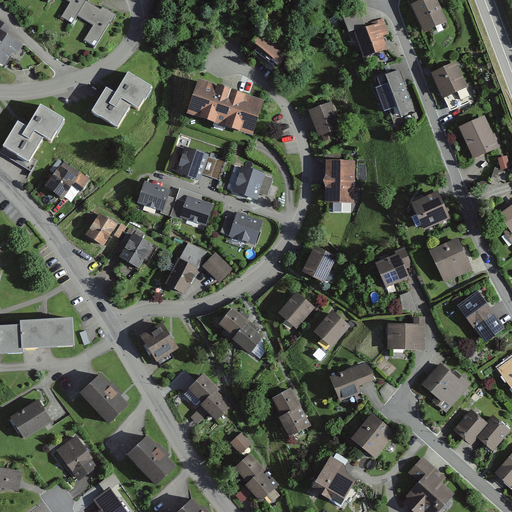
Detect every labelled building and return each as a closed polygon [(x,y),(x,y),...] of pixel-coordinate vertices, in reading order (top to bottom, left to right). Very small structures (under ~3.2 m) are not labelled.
[(46,0),(50,3),(51,0),(68,0),(71,1),(63,16),(73,22),(78,15),(94,24),(85,39),(96,45),(109,22),(112,21),(116,14),(103,6),(102,9),(88,0),(46,0)] [(437,0),(422,0),(413,4),(424,32),(447,23),(437,0)] [(360,12),(343,18),(359,61),(388,51),(382,37),(390,34),(384,19),(365,26),(360,12)] [(10,28),(0,21),(0,63),(5,67),(13,55),(18,59),(25,47),(6,35),(10,28)] [(263,32),(251,47),(277,69),(289,54),(263,32)] [(456,63),(431,74),(449,115),(474,104),(456,63)] [(398,70),(375,79),(390,119),(414,110),(398,70)] [(105,90),(91,114),(118,131),(132,108),(138,112),(152,90),(129,76),(117,97),(105,90)] [(264,102),(197,82),(187,116),(254,136),(264,102)] [(331,105),(309,114),(322,144),(333,140),(330,132),(340,128),(331,105)] [(16,122),(1,149),(30,165),(45,138),(52,142),(64,120),(39,106),(27,128),(16,122)] [(485,118),(460,129),(474,160),(499,149),(485,118)] [(208,158),(184,151),(177,174),(200,181),(208,158)] [(222,175),(226,159),(216,157),(213,173),(222,175)] [(507,158),(497,161),(501,173),(511,170),(507,158)] [(355,164),(326,164),(326,205),(355,205),(355,164)] [(60,168),(45,189),(64,201),(72,188),(81,193),(90,181),(79,174),(76,178),(60,168)] [(266,176),(242,168),(233,194),(257,202),(266,176)] [(171,193),(144,186),(138,208),(164,216),(171,193)] [(438,190),(412,201),(424,230),(450,219),(438,190)] [(213,207),(187,199),(181,220),(207,228),(213,207)] [(511,206),(498,216),(511,236),(511,206)] [(262,221),(237,214),(230,239),(255,246),(262,221)] [(117,225),(98,215),(85,240),(104,250),(117,225)] [(153,247),(132,236),(119,259),(140,270),(153,247)] [(458,239),(430,250),(443,283),(471,272),(458,239)] [(338,260),(316,248),(303,274),(324,285),(338,260)] [(405,252),(375,264),(385,290),(411,279),(407,269),(412,267),(405,252)] [(216,257),(203,269),(219,285),(232,272),(216,257)] [(197,271),(179,261),(166,287),(184,296),(197,271)] [(479,292),(458,306),(484,343),(504,329),(479,292)] [(297,294),(279,314),(297,329),(315,309),(297,294)] [(249,320),(232,306),(218,322),(235,337),(247,323),(249,320)] [(333,313),(315,333),(332,347),(350,327),(333,313)] [(22,325),(0,326),(0,353),(24,352),(23,346),(74,344),(72,316),(22,319),(22,325)] [(414,324),(388,323),(387,350),(424,351),(425,318),(414,318),(414,324)] [(264,337),(247,323),(235,337),(233,339),(250,353),(264,337)] [(163,325),(140,338),(156,365),(179,351),(163,325)] [(366,360),(327,376),(338,405),(361,396),(357,388),(375,381),(366,360)] [(511,360),(498,371),(511,389),(511,360)] [(441,366),(424,386),(451,409),(472,384),(457,371),(453,376),(441,366)] [(204,375),(189,391),(219,421),(234,406),(204,375)] [(101,376),(81,393),(108,424),(128,407),(101,376)] [(292,390),(273,400),(292,439),(312,429),(292,390)] [(39,400),(11,416),(24,439),(52,424),(39,400)] [(471,410),(452,433),(469,447),(477,438),(493,452),(511,430),(495,416),(488,424),(471,410)] [(372,413),(352,438),(377,458),(397,433),(372,413)] [(243,433),(230,442),(240,455),(252,445),(243,433)] [(76,438),(56,453),(78,482),(98,467),(76,438)] [(148,438),(129,456),(158,486),(177,467),(148,438)] [(250,453),(235,469),(249,483),(245,487),(262,504),(278,489),(264,475),(268,470),(250,453)] [(345,464),(332,456),(314,488),(342,504),(355,482),(347,477),(345,464)] [(422,457),(408,473),(418,481),(404,499),(419,511),(438,511),(453,495),(441,485),(447,478),(422,457)] [(511,457),(498,475),(511,486),(511,457)] [(24,471),(0,468),(0,487),(22,491),(24,471)] [(127,511),(111,489),(93,501),(100,511),(127,511)] [(202,511),(190,500),(178,511),(202,511)]
